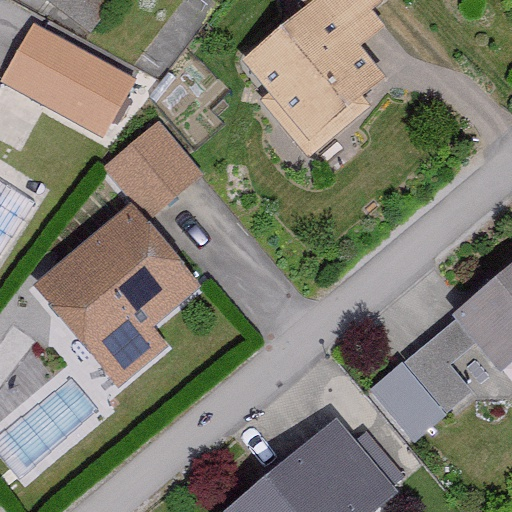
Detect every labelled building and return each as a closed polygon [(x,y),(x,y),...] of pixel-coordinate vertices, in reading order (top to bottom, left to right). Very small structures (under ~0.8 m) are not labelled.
[(116,0),(47,0),(44,5),(91,37),(116,0)] [(296,0),(309,14),(243,69),(271,102),(262,110),(310,166),(372,114),(366,106),(389,87),(362,56),(388,34),(374,18),(395,0),(296,0)] [(133,87),(38,33),(6,90),(101,144),(133,87)] [(158,131),(109,172),(150,221),(199,180),(158,131)] [(202,297),(137,215),(39,293),(120,394),(171,355),(154,334),(202,297)] [(511,280),(374,399),(415,446),(476,394),(457,373),(481,352),(504,377),(511,370),(511,280)] [(388,511),(408,495),(365,444),(359,450),(346,434),(338,441),(332,434),(238,511),(388,511)]
